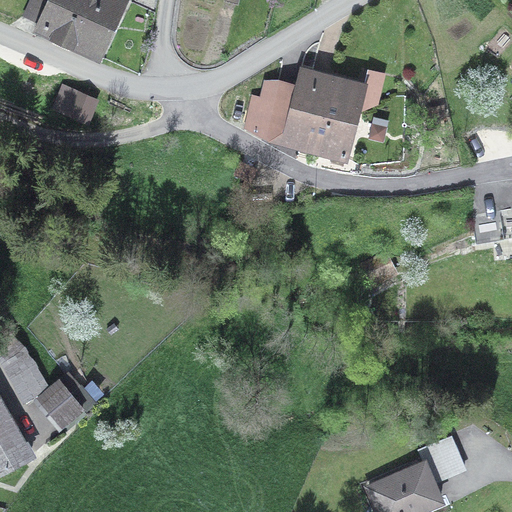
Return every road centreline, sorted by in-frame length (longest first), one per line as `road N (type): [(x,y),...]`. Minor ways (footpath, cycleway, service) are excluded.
road 1 (residential): [(177,97),(306,178),(344,189),(511,169)]
road 2 (residential): [(362,0),(205,90),(177,97)]
road 3 (residential): [(177,97),(0,37)]
